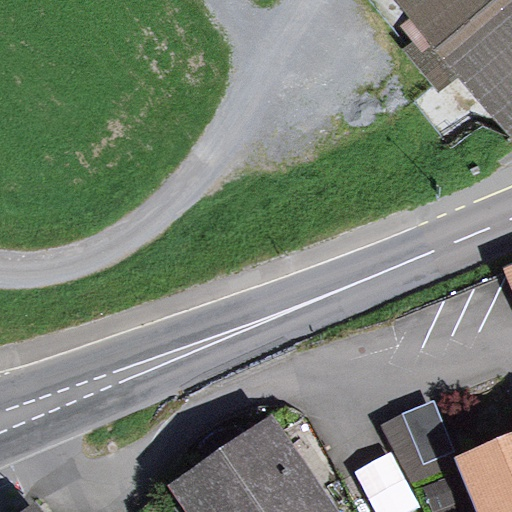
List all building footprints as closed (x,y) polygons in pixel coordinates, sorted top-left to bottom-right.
[(511,0),(391,0),(511,145),(511,0)] [(511,270),(502,274),(511,298),(511,270)] [(438,471),(434,463),(454,455),(434,405),(402,418),(380,429),(409,486),(438,471)] [(330,511),(271,423),(169,495),(180,511),(330,511)] [(511,511),(511,447),(451,473),(467,511),(511,511)]
